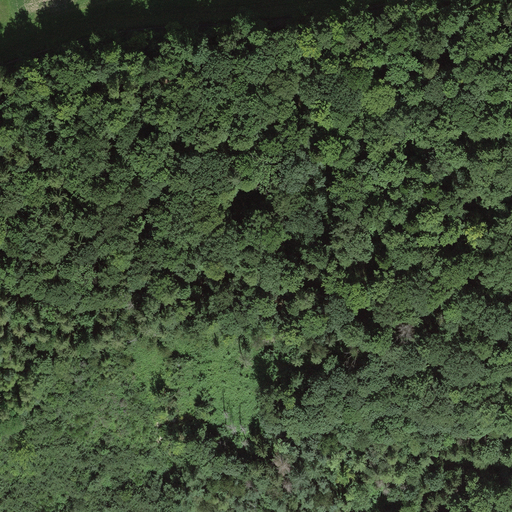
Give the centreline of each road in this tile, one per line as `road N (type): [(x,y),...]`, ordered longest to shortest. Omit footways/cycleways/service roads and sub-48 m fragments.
road 1 (track): [(325,0),(102,22),(0,56)]
road 2 (track): [(511,412),(444,492),(406,511)]
